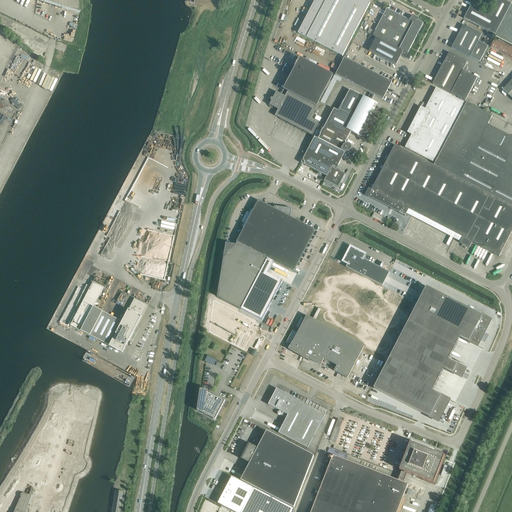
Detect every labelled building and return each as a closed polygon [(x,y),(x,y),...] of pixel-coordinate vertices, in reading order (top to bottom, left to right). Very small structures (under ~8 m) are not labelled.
[(34,0),(37,1),(79,14),(77,0),(34,0)] [(315,0),(298,33),(342,56),(370,3),(364,0),(315,0)] [(464,19),(477,25),(495,35),(494,36),(511,45),(511,4),(504,0),(497,0),(490,14),(471,4),(464,19)] [(373,35),(376,37),(408,53),(410,49),(423,23),(417,20),(412,16),(409,20),(387,8),(373,35)] [(463,25),(451,48),(470,57),(478,41),(482,35),(463,25)] [(405,58),(408,53),(376,37),(369,51),(396,65),(401,56),(405,58)] [(511,47),(497,39),(492,49),(511,59),(511,47)] [(488,46),(478,41),(470,57),(480,62),(488,46)] [(436,78),(433,84),(451,93),(466,101),(477,78),(467,73),(463,70),(465,66),(467,62),(449,52),(447,56),(442,66),(436,78)] [(392,82),(366,69),(344,57),(335,75),(383,100),(392,82)] [(281,94),(276,92),(273,98),(272,98),(271,98),(271,99),(270,100),(271,101),(269,105),(278,110),(275,116),(312,135),(319,123),(310,119),(333,75),(300,58),(281,94)] [(511,79),(502,90),(511,98),(511,79)] [(407,144),(405,148),(435,163),(445,144),(466,103),(436,88),(427,105),(425,109),(421,107),(420,107),(416,115),(414,120),(407,133),(411,135),(407,144)] [(339,111),(334,109),(325,125),(348,137),(351,132),(353,133),(355,134),(356,135),(360,133),(370,113),(372,112),(372,110),(375,103),(372,102),(358,94),(359,93),(355,90),(354,92),(350,90),(339,111)] [(435,163),(434,165),(459,179),(511,206),(511,137),(488,124),(492,116),(485,112),(467,102),(466,103),(445,144),(435,163)] [(344,146),(348,137),(325,125),(323,129),(322,128),(319,134),(320,134),(318,138),(315,137),(301,163),(327,176),(324,181),(338,188),(345,175),(345,174),(340,172),(340,170),(337,168),(345,152),(346,153),(346,152),(347,152),(348,152),(349,151),(350,151),(350,150),(351,149),(351,148),(351,147),(351,146),(350,146),(350,145),(349,145),(349,144),(348,144),(347,144),(346,144),(345,145),(344,146)] [(368,197),(402,215),(405,216),(409,209),(462,237),(460,243),(459,243),(462,244),(462,246),(461,246),(464,246),(465,248),(467,247),(469,248),(472,242),(499,256),(511,231),(511,206),(459,179),(434,165),(395,145),(371,190),(368,188),(365,195),(368,197)] [(236,242),(237,243),(267,258),(271,260),(274,262),(294,272),(315,230),(290,217),(291,209),(274,206),(274,208),(258,200),(236,242)] [(387,225),(389,220),(374,212),(372,217),(387,225)] [(218,289),(217,297),(240,309),(241,309),(262,320),(283,281),(268,273),(274,262),(271,260),(267,258),(237,243),(236,245),(226,243),(225,250),(223,250),(223,255),(224,256),(222,267),(218,289)] [(382,286),(389,272),(362,258),(364,255),(351,247),(344,261),(348,263),(346,267),(382,286)] [(93,282),(70,325),(123,353),(127,345),(148,305),(135,298),(134,298),(132,303),(122,322),(94,307),(104,288),(93,282)] [(491,320),(481,315),(442,295),(426,286),(417,304),(416,306),(408,322),(455,346),(460,337),(468,341),(477,346),(491,320)] [(252,335),(249,333),(257,320),(214,298),(210,330),(245,349),(252,335)] [(308,360),(308,361),(321,366),(324,359),(337,366),(334,371),(348,378),(362,351),(364,346),(306,315),(294,339),(288,349),(304,359),(304,358),(308,360)] [(389,357),(437,382),(444,368),(451,372),(461,377),(466,369),(456,364),(448,359),(455,346),(408,322),(398,340),(389,357)] [(432,391),(437,382),(389,357),(379,378),(373,388),(390,397),(412,408),(429,417),(438,422),(449,400),(440,395),(432,391)] [(268,405),(279,410),(283,412),(281,415),(286,418),(283,425),(282,425),(281,428),(281,429),(280,429),(279,431),(279,432),(278,433),(307,448),(325,414),(277,388),(268,405)] [(197,410),(215,420),(225,400),(218,397),(218,398),(207,393),(208,390),(200,389),(197,410)] [(335,427),(340,429),(343,421),(338,419),(335,427)] [(294,508),(314,456),(266,431),(258,448),(249,443),(249,445),(246,450),(245,450),(244,452),(245,452),(242,458),(240,459),(250,463),(246,471),(245,471),(243,474),(244,474),(243,475),(241,478),(242,478),(241,480),(294,508)] [(402,479),(401,482),(403,483),(404,480),(407,473),(433,483),(441,462),(444,455),(433,451),(410,442),(399,470),(405,472),(402,479)] [(397,511),(408,485),(403,483),(401,482),(333,456),(311,511),(397,511)] [(292,511),(294,509),(232,477),(218,504),(233,511),(292,511)] [(25,511),(29,501),(32,494),(32,493),(32,492),(32,491),(31,491),(31,490),(28,498),(22,495),(21,496),(20,496),(19,497),(19,498),(19,499),(19,500),(13,511),(25,511)] [(116,490),(112,511),(120,511),(124,491),(116,490)]
